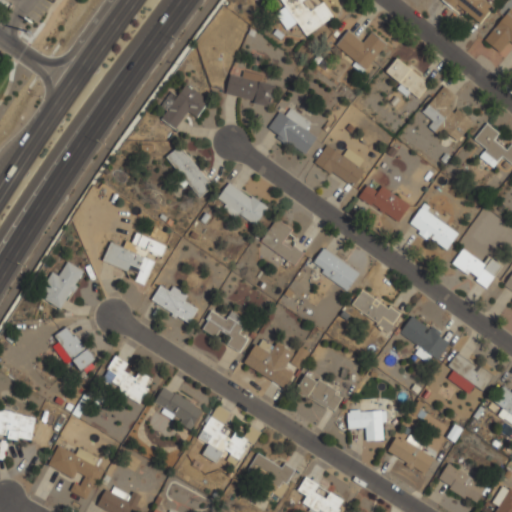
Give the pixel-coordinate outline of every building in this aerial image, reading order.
[(0,0),(0,10),(4,13),(10,3),(4,0),(0,0)] [(333,18),(324,2),(309,11),(303,1),(304,0),(280,0),(284,7),(275,13),(285,30),(297,22),(305,35),(333,18)] [(442,0),(479,25),(494,3),(489,0),(442,0)] [(483,40),(499,53),(508,43),(511,46),(511,11),(509,9),(483,40)] [(368,69),(385,42),(370,32),(363,42),(346,30),(335,46),(368,69)] [(396,89),(407,96),(409,92),(419,98),(430,82),(395,58),(385,72),(400,83),(396,89)] [(263,75),(243,70),(241,77),(229,74),(225,95),(270,105),(275,85),(261,82),(263,75)] [(208,99),(185,84),(177,96),(170,91),(160,107),(166,110),(160,119),(176,129),(187,111),(197,117),(208,99)] [(422,112),(432,121),(428,126),(439,135),(443,130),(458,141),(473,122),(452,105),(458,98),(443,85),(422,112)] [(267,130),(305,154),(316,136),(306,130),(311,122),(289,108),(285,115),(278,111),(267,130)] [(473,139),(485,148),(479,157),(493,168),(501,156),(511,164),(511,163),(511,143),(506,150),(494,140),(499,133),(486,123),(473,139)] [(199,197),(213,185),(179,146),(165,157),(199,197)] [(314,164),(355,186),(364,168),(324,146),(314,164)] [(267,207),(228,182),(217,198),(225,203),(221,209),(235,218),(238,214),(255,225),(267,207)] [(358,196),(397,222),(409,205),(381,186),(377,192),(366,184),(358,196)] [(446,250),(459,232),(421,206),(408,225),(446,250)] [(292,229),(275,218),(260,243),(295,264),(303,251),(285,240),(292,229)] [(131,243),(161,256),(166,245),(136,233),(131,243)] [(154,260),(126,250),(128,244),(125,242),(123,247),(109,242),(102,261),(137,274),(134,281),(145,285),(154,260)] [(359,273),(323,248),(311,265),(347,289),(359,273)] [(465,273),(466,272),(487,287),(501,266),(488,256),(483,263),(462,248),(451,263),(465,273)] [(52,272),(38,296),(61,309),(83,271),(67,261),(58,276),(52,272)] [(511,272),(503,285),(511,291),(511,272)] [(151,300),(189,323),(197,308),(184,300),(188,295),(172,286),(169,291),(160,285),(151,300)] [(350,307),(389,331),(400,314),(361,289),(350,307)] [(201,329),(216,337),(219,330),(231,337),(226,345),(240,352),(247,338),(238,334),(246,319),(230,311),(226,319),(210,311),(201,329)] [(399,333),(419,346),(414,354),(426,362),(431,356),(437,360),(449,341),(430,328),(429,329),(411,316),(399,333)] [(52,346),(65,364),(72,359),(82,372),(96,363),(68,325),(54,336),(58,342),(52,346)] [(244,364),(285,389),(294,373),(284,368),(294,352),(276,342),(274,346),(260,337),(244,364)] [(446,380),(470,392),(473,386),(483,391),(492,373),(454,353),(448,367),(452,369),(446,380)] [(139,403),(153,379),(139,371),(135,378),(123,371),(127,363),(114,356),(100,380),(139,403)] [(333,412),(343,395),(305,374),(295,390),(333,412)] [(511,423),(511,392),(501,386),(492,401),(502,407),(498,415),(511,423)] [(230,413),(218,405),(195,444),(204,450),(201,454),(218,464),(222,458),(234,465),(249,441),(234,432),(230,438),(219,431),(230,413)] [(347,429),(365,428),(366,441),(383,440),(382,421),(386,421),(385,410),(347,412),(347,429)] [(0,435),(31,440),(35,417),(0,411),(0,435)] [(424,474),(434,458),(419,449),(421,444),(409,437),(406,442),(396,436),(386,452),(424,474)] [(73,477),(76,472),(84,476),(80,485),(73,482),(69,491),(87,499),(101,468),(93,465),(97,457),(78,448),(75,454),(57,445),(47,466),(73,477)] [(293,469),(284,463),(281,468),(257,453),(247,470),(280,491),(293,469)] [(486,487),(447,463),(437,480),(476,503),(486,487)] [(325,498),(314,492),(319,484),(305,476),(297,491),(306,495),(300,506),(310,511),(336,511),(343,499),(329,492),(325,498)] [(105,511),(137,511),(140,507),(136,506),(141,495),(132,491),(130,496),(106,485),(96,507),(105,511)] [(498,506),(493,511),(511,511),(511,490),(502,485),(492,502),(498,506)]
